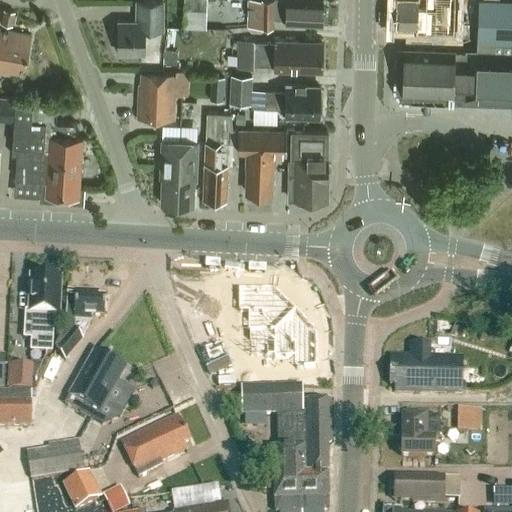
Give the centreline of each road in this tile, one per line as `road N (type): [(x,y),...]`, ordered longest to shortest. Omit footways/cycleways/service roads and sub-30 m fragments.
road 1 (residential): [(144,235),(260,511)]
road 2 (residential): [(144,235),(56,0)]
road 3 (tertiary): [(349,511),(359,289)]
road 4 (primary): [(335,247),(144,235)]
road 5 (unclassified): [(366,119),(418,122),(511,158)]
road 6 (primary): [(144,235),(0,227)]
